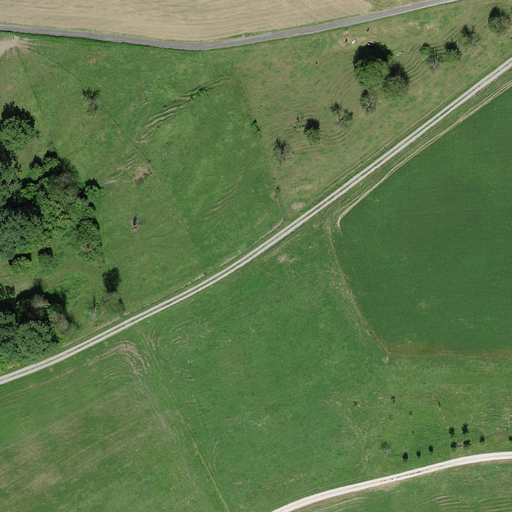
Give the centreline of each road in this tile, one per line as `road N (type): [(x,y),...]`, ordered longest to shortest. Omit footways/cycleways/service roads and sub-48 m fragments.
road 1 (track): [(511,61),(232,268),(0,380)]
road 2 (track): [(0,28),(194,47),(447,0)]
road 3 (track): [(511,455),(413,471),(280,511)]
